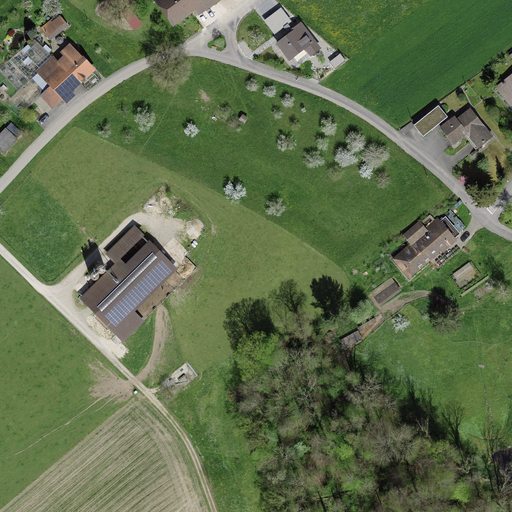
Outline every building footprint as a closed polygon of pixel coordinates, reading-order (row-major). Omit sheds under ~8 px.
[(158,3),(172,22),(203,0),(156,0),(158,3)] [(66,26),(60,18),(42,32),(48,40),(66,26)] [(288,37),(278,45),(289,59),(304,47),(310,55),(317,49),(299,25),(286,35),(288,37)] [(49,87),(41,95),(53,107),(61,100),(60,98),(91,69),(69,45),(60,53),(64,57),(57,64),(53,59),(37,74),(49,87)] [(344,61),(340,56),(330,64),(334,70),(344,61)] [(511,74),(495,88),(504,100),(511,94),(511,74)] [(422,138),(447,118),(437,106),(413,126),(422,138)] [(456,121),(453,118),(440,129),(452,145),(471,130),(482,144),(491,137),(469,110),(456,121)] [(17,140),(5,129),(0,134),(0,150),(4,154),(17,140)] [(396,263),(406,276),(447,241),(444,237),(447,235),(451,240),(458,234),(444,218),(435,227),(432,224),(435,222),(429,215),(404,236),(411,244),(413,242),(416,245),(396,263)] [(115,330),(176,270),(146,240),(86,300),(115,330)] [(399,290),(394,284),(375,298),(380,304),(386,299),(399,290)] [(350,344),(359,339),(356,334),(348,339),(350,344)]
